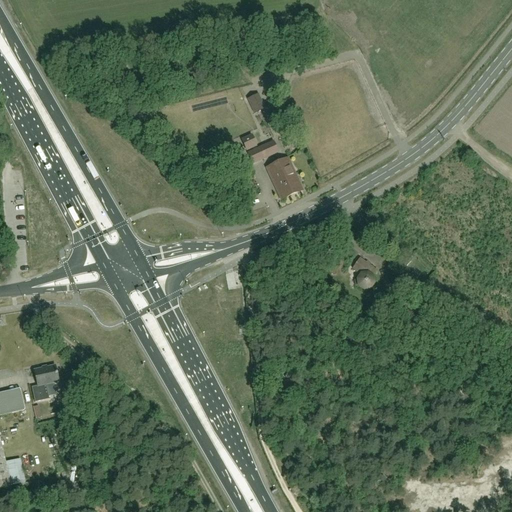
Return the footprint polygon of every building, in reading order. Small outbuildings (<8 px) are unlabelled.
[(241,139),(246,152),(256,147),(251,135),(241,139)] [(252,166),(279,154),(273,141),(247,154),(252,166)] [(299,192),(293,179),(295,178),(287,160),(267,170),(281,200),(299,192)] [(360,275),(357,280),(354,281),(355,287),(358,287),(364,290),(370,290),(373,285),(373,281),(371,278),(375,272),(375,273),(376,272),(359,260),(352,269),(360,275)] [(411,317),(418,307),(401,295),(393,305),(411,317)] [(46,386),(59,383),(55,367),(34,371),(38,387),(32,388),(35,403),(50,400),(46,386)] [(0,415),(25,410),(21,391),(0,395),(0,415)] [(0,489),(10,487),(5,463),(0,441),(0,489)] [(24,462),(10,465),(14,489),(29,486),(24,462)]
